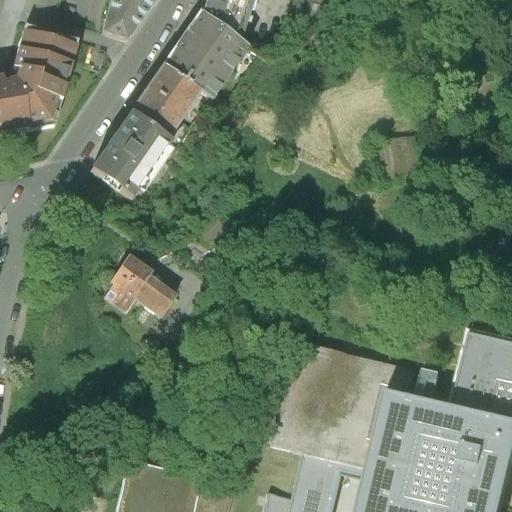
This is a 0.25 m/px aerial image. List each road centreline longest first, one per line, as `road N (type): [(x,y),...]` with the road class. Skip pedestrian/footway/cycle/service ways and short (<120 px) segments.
road 1 (residential): [(48,179),(172,0)]
road 2 (residential): [(0,318),(25,218),(48,179)]
